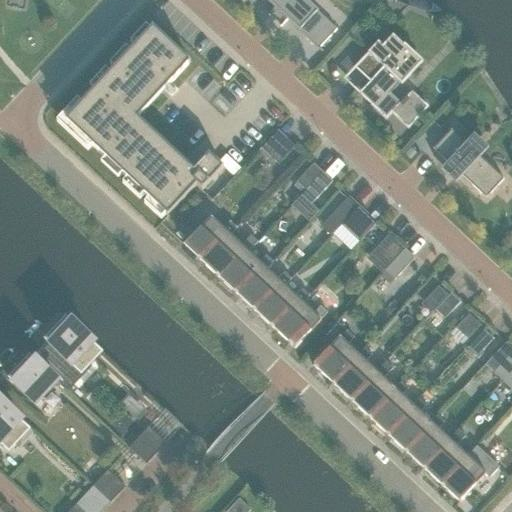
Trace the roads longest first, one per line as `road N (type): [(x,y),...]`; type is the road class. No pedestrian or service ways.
road 1 (unclassified): [(426,511),(8,121),(122,0)]
road 2 (residential): [(511,294),(195,0)]
